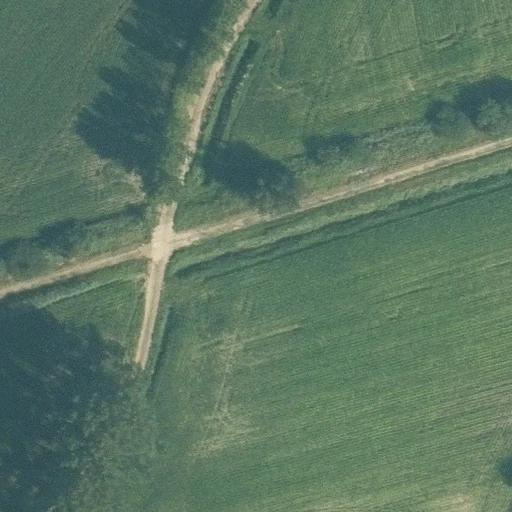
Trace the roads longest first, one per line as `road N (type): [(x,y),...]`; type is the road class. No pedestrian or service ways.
road 1 (track): [(55,511),(99,451),(125,394),(159,247)]
road 2 (track): [(159,247),(199,87),(236,0)]
road 3 (track): [(0,294),(159,247)]
